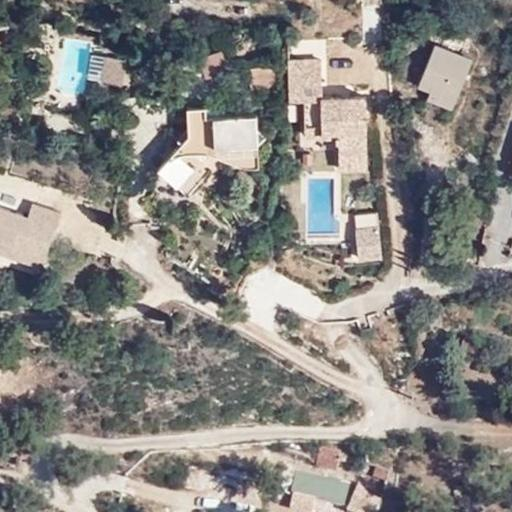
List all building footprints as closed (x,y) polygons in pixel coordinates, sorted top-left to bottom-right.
[(436,42),(418,86),(431,92),(427,99),(453,110),(474,58),(436,42)] [(227,50),(203,57),(199,58),(200,59),(206,77),(233,69),(227,50)] [(124,82),(128,58),(91,53),(88,77),(124,82)] [(280,67),(250,67),(250,88),(280,89),(280,67)] [(323,81),(289,82),(289,102),(305,102),(305,137),(340,138),(340,170),(368,170),(366,97),(323,98),(323,81)] [(201,114),(202,145),(218,166),(226,157),(253,178),(282,144),(266,125),(224,127),(221,114),(201,114)] [(218,166),(202,145),(167,180),(192,197),(218,166)] [(0,253),(42,265),(57,208),(31,203),(30,208),(0,201),(0,253)] [(380,225),(357,227),(356,227),(359,259),(382,256),(380,225)] [(341,450),(321,446),(316,467),(337,472),(341,450)] [(358,490),(351,509),(359,511),(376,511),(381,498),(358,490)]
